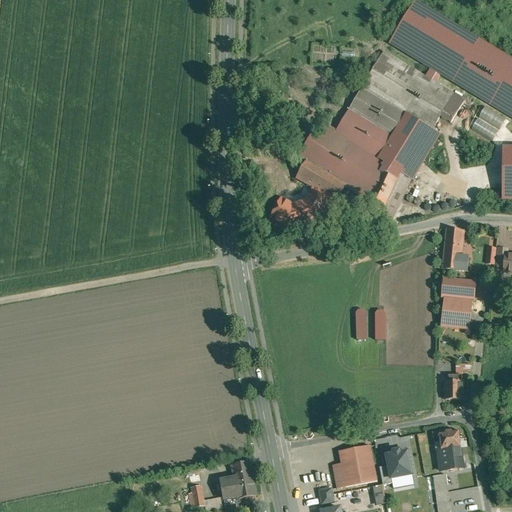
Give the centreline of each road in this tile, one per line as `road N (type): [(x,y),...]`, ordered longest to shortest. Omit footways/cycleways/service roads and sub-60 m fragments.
road 1 (residential): [(270,449),(468,416),(486,511)]
road 2 (unclassified): [(235,259),(453,213),(511,213)]
road 3 (secondary): [(227,0),(224,129),(235,259)]
road 4 (track): [(0,303),(235,259)]
road 5 (secondary): [(235,259),(270,449)]
